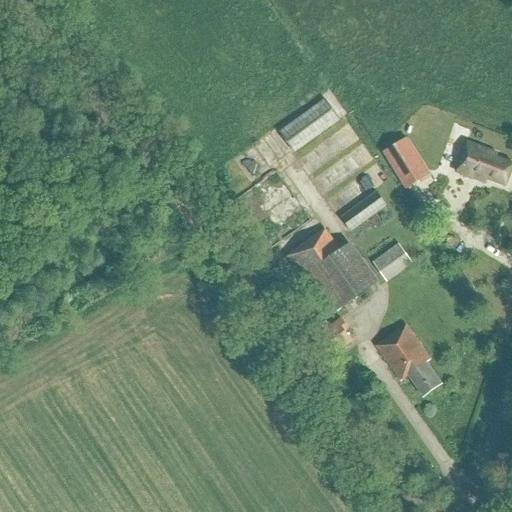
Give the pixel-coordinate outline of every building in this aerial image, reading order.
[(295,153),(334,124),(337,121),(321,100),(279,131),(295,153)] [(363,171),(386,160),(377,141),(354,152),(363,171)] [(507,186),(511,171),(511,163),(496,158),(497,154),(467,143),(456,172),(487,183),(488,179),(507,186)] [(398,146),(387,153),(398,170),(409,163),(398,146)] [(426,176),(418,163),(411,168),(419,180),(426,176)] [(307,188),(288,194),(292,209),(312,203),(307,188)] [(351,232),(387,205),(377,192),(342,219),(351,232)] [(441,221),(450,210),(434,196),(426,207),(441,221)] [(350,243),(340,250),(325,230),(287,258),(330,317),(378,283),(350,243)] [(386,282),(412,264),(400,246),(374,264),(386,282)] [(350,337),(357,331),(345,316),(324,332),(339,352),(353,341),(350,337)] [(424,397),(442,385),(427,364),(431,361),(406,326),(377,347),(401,382),(409,377),(424,397)]
